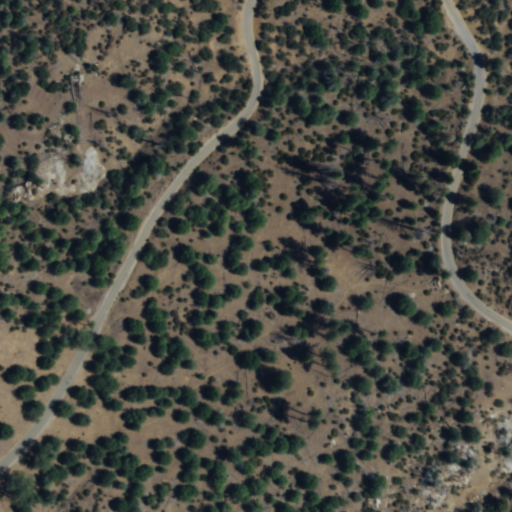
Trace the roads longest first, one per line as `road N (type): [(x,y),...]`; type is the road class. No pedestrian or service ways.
road 1 (residential): [(251,0),(246,27),(257,99),(177,184),(42,425),(0,468)]
road 2 (residential): [(511,328),(482,310),(446,261),(446,227),(483,84),(483,62),(451,0)]
